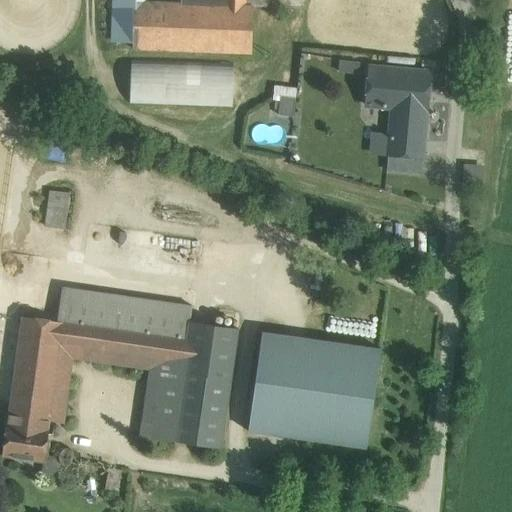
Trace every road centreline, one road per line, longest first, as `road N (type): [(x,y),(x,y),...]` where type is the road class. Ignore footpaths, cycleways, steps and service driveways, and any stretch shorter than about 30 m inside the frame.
road 1 (track): [(467,0),(450,219),(451,322),(430,511)]
road 2 (track): [(0,58),(224,158),(450,219)]
road 3 (track): [(231,471),(254,303),(57,273)]
road 4 (track): [(75,435),(188,466),(431,503)]
